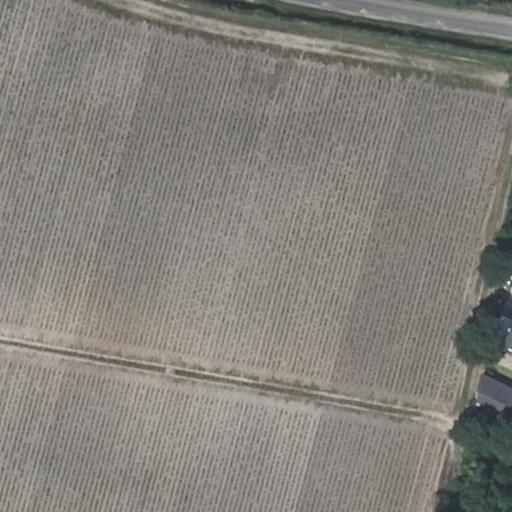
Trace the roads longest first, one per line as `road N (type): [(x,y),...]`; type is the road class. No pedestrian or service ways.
road 1 (track): [(0,344),(444,424)]
road 2 (track): [(511,91),(110,0)]
road 3 (track): [(423,511),(511,129)]
road 4 (residential): [(511,30),(330,0)]
